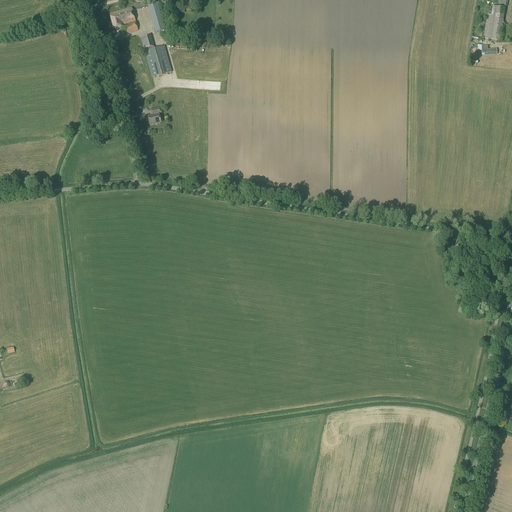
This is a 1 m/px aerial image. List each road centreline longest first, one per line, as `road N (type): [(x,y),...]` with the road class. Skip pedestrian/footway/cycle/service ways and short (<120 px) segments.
road 1 (unclassified): [(0,196),(156,182),(511,241)]
road 2 (primary): [(464,511),(511,304)]
road 3 (unknown): [(120,0),(93,14),(139,183)]
